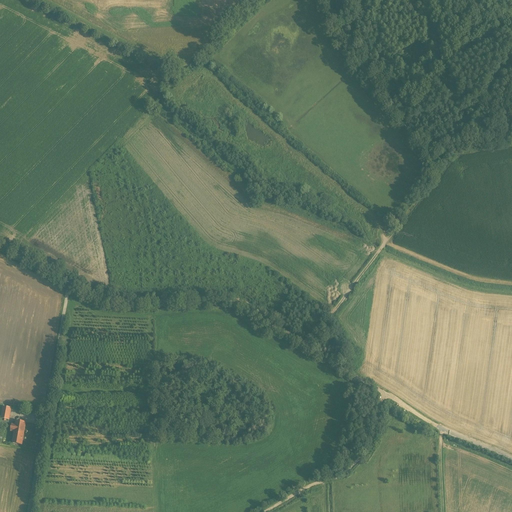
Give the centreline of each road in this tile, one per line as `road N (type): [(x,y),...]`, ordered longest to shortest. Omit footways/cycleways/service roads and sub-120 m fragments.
road 1 (track): [(511,144),(447,158),(308,345),(227,298),(98,297),(0,242)]
road 2 (track): [(511,461),(423,419),(308,345)]
road 3 (unclassified): [(28,511),(69,281)]
road 4 (unclassified): [(264,511),(347,470),(368,446),(384,395)]
